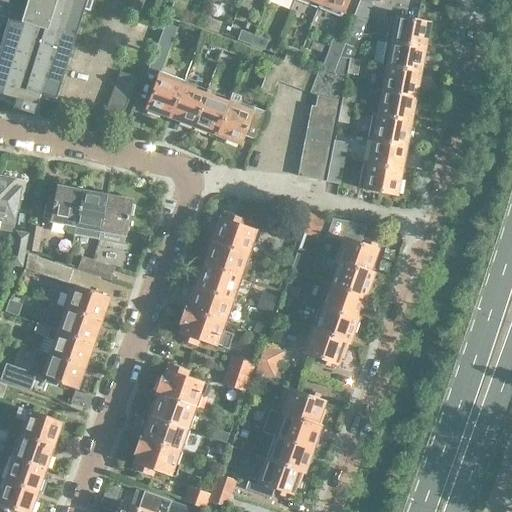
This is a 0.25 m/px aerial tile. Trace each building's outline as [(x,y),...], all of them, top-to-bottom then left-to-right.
[(55,98),(78,23),(83,9),(89,11),(92,0),(0,0),(0,32),(4,34),(0,46),(0,97),(15,102),(13,108),(32,113),(34,105),(37,106),(40,94),(55,98)] [(174,0),(169,14),(181,18),(187,0),(174,0)] [(320,0),(319,4),(342,13),(347,0),(320,0)] [(360,37),(372,5),(360,1),(348,33),(360,37)] [(394,16),(389,42),(425,48),(430,23),(394,16)] [(207,17),(203,27),(218,33),(222,23),(207,17)] [(167,18),(148,71),(159,75),(178,23),(167,18)] [(240,28),(240,29),(236,38),(250,43),(254,33),(240,28)] [(191,30),(188,39),(195,42),(199,33),(191,30)] [(267,38),(254,33),(250,43),(263,48),(267,38)] [(348,33),(344,43),(356,48),(360,37),(348,33)] [(212,35),(209,45),(222,50),(226,40),(212,35)] [(332,75),(339,56),(344,43),(333,39),(321,71),(332,75)] [(239,45),(226,40),(222,50),(236,55),(239,45)] [(389,42),(385,67),(420,73),(425,48),(389,42)] [(287,46),(281,61),(284,62),(286,58),(294,61),(297,51),(287,46)] [(271,95),(274,86),(277,80),(284,62),(281,61),(272,58),(260,91),(271,95)] [(284,62),(277,80),(290,85),(298,62),(294,61),(286,58),(284,62)] [(349,60),(346,75),(357,77),(360,62),(349,60)] [(298,62),(290,85),(300,89),(309,67),(298,62)] [(309,67),(300,89),(311,93),(320,71),(309,67)] [(385,67),(380,91),(415,97),(420,73),(385,67)] [(119,71),(102,117),(119,123),(136,78),(119,71)] [(320,71),(311,93),(318,95),(317,96),(337,99),(341,79),(332,75),(321,71),(320,71)] [(160,72),(146,108),(171,118),(185,81),(160,72)] [(185,81),(171,118),(194,126),(206,93),(207,90),(185,81)] [(380,91),(375,115),(411,121),(415,97),(380,91)] [(206,93),(194,126),(216,135),(228,101),(206,93)] [(343,93),(340,108),(350,110),(353,95),(343,93)] [(317,96),(315,107),(335,111),(337,99),(317,96)] [(228,101),(216,135),(240,144),(243,135),(254,140),(265,112),(240,102),(230,98),(228,101)] [(311,106),(309,118),(332,122),(335,111),(315,107),(311,106)] [(337,122),(338,122),(348,123),(350,110),(340,108),(337,122)] [(375,115),(371,139),(406,146),(411,121),(375,115)] [(309,118),(307,130),(330,134),(332,122),(309,118)] [(307,130),(305,141),(328,145),(330,134),(307,130)] [(371,139),(366,164),(402,169),(406,146),(371,139)] [(333,140),(331,152),(345,154),(347,143),(333,140)] [(305,141),(302,152),(326,157),(328,145),(305,141)] [(302,152),(300,164),(324,168),(326,157),(302,152)] [(328,170),(326,181),(339,184),(341,172),(342,172),(345,154),(331,152),(328,170)] [(324,168),(300,164),(298,176),(322,180),(324,168)] [(402,169),(366,164),(362,188),(397,195),(402,169)] [(0,176),(0,217),(2,218),(1,222),(0,228),(0,230),(12,233),(13,224),(18,199),(21,199),(23,192),(21,191),(23,181),(0,176)] [(43,218),(50,219),(49,223),(65,226),(64,234),(68,238),(73,239),(75,228),(82,192),(57,187),(56,196),(47,194),(43,218)] [(82,192),(75,228),(87,230),(86,236),(98,238),(99,232),(106,196),(82,192)] [(106,196),(99,232),(118,236),(119,233),(124,234),(129,214),(132,215),(134,205),(130,205),(131,201),(106,196)] [(287,235),(286,236),(297,240),(299,232),(307,212),(294,208),(284,234),(287,235)] [(215,227),(210,241),(248,254),(253,242),(256,243),(259,236),(260,232),(241,225),(243,220),(225,214),(223,219),(221,218),(218,227),(215,227)] [(323,218),(311,214),(304,234),(311,236),(312,235),(316,237),(323,218)] [(340,241),(336,253),(334,260),(369,272),(377,250),(375,249),(376,245),(363,240),(362,244),(359,244),(366,225),(330,219),(324,235),(340,241)] [(28,233),(25,250),(38,252),(42,227),(28,225),(27,233),(28,233)] [(16,231),(9,264),(21,266),(25,250),(28,233),(27,233),(16,231)] [(208,255),(205,264),(241,277),(248,254),(210,241),(206,254),(208,255)] [(310,252),(299,248),(292,266),(303,270),(310,252)] [(28,254),(25,268),(68,283),(73,270),(28,254)] [(321,266),(331,270),(327,283),(365,296),(366,295),(369,294),(371,287),(369,285),(373,274),(369,272),(334,260),(319,254),(319,256),(324,258),(321,266)] [(82,257),(78,268),(89,272),(93,261),(82,257)] [(93,261),(89,272),(110,279),(114,268),(93,261)] [(199,272),(194,286),(233,300),(241,277),(205,264),(202,273),(199,272)] [(327,283),(319,306),(357,319),(360,310),(363,309),(366,301),(364,299),(365,296),(327,283)] [(71,288),(65,307),(100,319),(108,296),(74,284),(73,289),(71,288)] [(287,284),(283,293),(299,299),(302,290),(287,284)] [(189,309),(223,321),(225,322),(233,300),(194,286),(189,299),(192,300),(189,309)] [(255,307),(271,313),(277,295),(261,290),(255,307)] [(9,301),(5,312),(18,316),(22,305),(9,301)] [(310,326),(310,328),(348,342),(349,342),(352,333),(355,332),(358,324),(356,322),(357,319),(319,306),(312,327),(310,326)] [(65,307),(57,329),(93,342),(100,319),(65,307)] [(223,321),(189,309),(185,308),(180,323),(183,325),(179,338),(196,344),(198,338),(228,349),(234,334),(220,329),(223,321)] [(45,336),(48,326),(35,321),(31,331),(45,336)] [(310,328),(304,344),(306,345),(303,351),(322,358),(321,362),(334,367),(335,363),(337,364),(340,356),(342,357),(348,342),(310,328)] [(57,329),(49,353),(84,365),(93,342),(57,329)] [(265,345),(260,358),(278,364),(283,351),(265,345)] [(76,389),(84,365),(49,353),(48,353),(35,349),(27,371),(5,364),(0,377),(0,379),(31,390),(36,375),(42,377),(45,378),(44,381),(56,385),(57,382),(76,389)] [(231,357),(227,370),(250,378),(255,364),(238,358),(237,359),(231,357)] [(255,372),(256,372),(274,377),(278,364),(260,358),(255,372)] [(156,393),(159,394),(195,406),(200,394),(203,395),(211,398),(215,387),(207,384),(207,383),(185,376),(187,370),(170,364),(165,378),(161,377),(156,393)] [(227,370),(223,383),(228,385),(228,386),(244,392),(245,392),(250,378),(227,370)] [(280,397),(284,398),(280,412),(318,425),(324,410),(321,409),(323,401),(317,399),(318,395),(310,392),(308,396),(284,387),(282,393),(280,397)] [(154,402),(149,416),(188,429),(195,406),(159,394),(156,402),(154,402)] [(23,418),(18,432),(53,444),(56,445),(60,434),(57,433),(61,422),(18,407),(16,416),(23,418)] [(279,414),(272,435),(312,449),(312,447),(316,445),(318,438),(316,436),(319,426),(318,425),(280,412),(279,414)] [(147,430),(144,439),(180,451),(188,429),(149,416),(144,429),(147,430)] [(231,434),(217,429),(214,438),(228,443),(231,434)] [(19,444),(15,456),(45,467),(48,468),(52,456),(49,455),(53,444),(18,432),(15,442),(19,444)] [(264,456),(264,458),(303,471),(304,471),(307,462),(311,461),(313,453),(311,451),(312,449),(272,435),(265,456),(264,456)] [(180,451),(144,439),(140,437),(134,453),(138,454),(133,468),(151,474),(153,468),(175,476),(177,470),(179,465),(175,464),(180,451)] [(232,438),(229,446),(241,450),(244,442),(232,438)] [(221,456),(207,451),(204,459),(218,464),(221,456)] [(8,479),(37,489),(40,490),(44,479),(41,478),(45,467),(15,456),(15,457),(10,455),(7,465),(12,467),(8,479)] [(260,457),(255,474),(253,480),(276,488),(275,492),(284,495),(285,491),(292,494),(295,486),(298,487),(303,471),(264,458),(260,457)] [(216,473),(212,486),(232,493),(236,481),(230,479),(230,478),(216,473)] [(0,503),(10,507),(8,511),(7,511),(29,511),(30,511),(29,511),(32,511),(36,502),(33,501),(37,489),(8,479),(3,478),(2,479),(0,478),(0,503)] [(208,500),(209,501),(219,504),(227,507),(228,504),(230,505),(233,496),(231,495),(232,493),(212,486),(209,493),(210,494),(208,500)] [(188,487),(184,500),(190,502),(190,503),(206,509),(209,501),(208,500),(210,494),(209,493),(195,489),(188,487)] [(117,511),(116,511),(190,511),(192,508),(147,492),(142,508),(122,501),(118,511),(117,511)]
